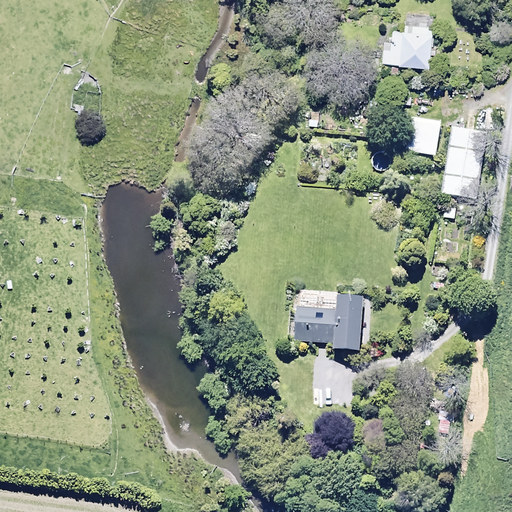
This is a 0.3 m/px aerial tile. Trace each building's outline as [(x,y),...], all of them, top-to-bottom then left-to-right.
[(433,27),(406,25),(406,31),(392,30),(390,48),(384,47),(382,62),(430,66),(433,27)] [(399,92),(397,104),(410,106),(411,94),(399,92)] [(441,123),(410,118),(404,151),(436,156),(441,123)] [(484,133),(452,128),(441,194),(475,200),(481,167),(479,166),(484,133)] [(315,140),(300,141),(302,178),(310,178),(310,182),(326,181),(326,176),(344,175),(343,142),(326,142),(327,153),(316,154),(315,140)] [(456,210),(445,209),(443,220),(455,221),(456,210)] [(433,223),(423,214),(413,225),(423,234),(433,223)] [(363,297),(338,295),(337,310),(297,308),(296,341),(334,343),(334,349),(360,351),(363,297)] [(437,407),(436,419),(454,421),(456,409),(437,407)]
